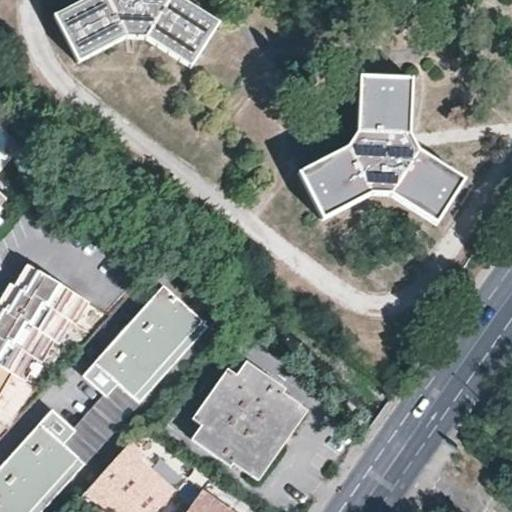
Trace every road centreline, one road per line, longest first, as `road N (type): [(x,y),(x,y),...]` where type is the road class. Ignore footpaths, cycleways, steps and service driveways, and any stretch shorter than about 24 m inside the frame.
road 1 (primary): [(511,276),(345,511)]
road 2 (primary): [(379,508),(511,324)]
